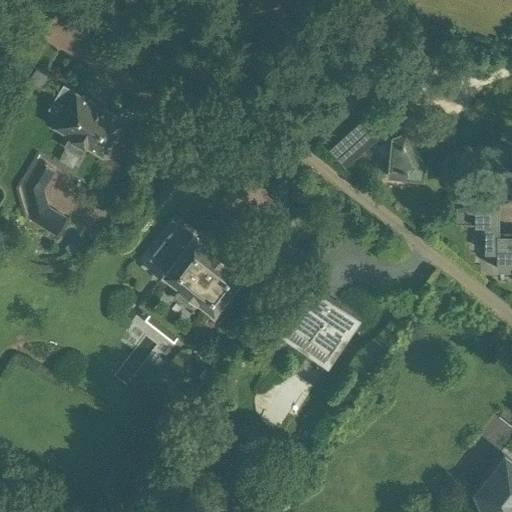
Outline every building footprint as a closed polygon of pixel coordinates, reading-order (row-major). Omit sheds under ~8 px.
[(386,0),(385,5),(396,9),(398,0),(386,0)] [(374,19),(364,15),(356,38),(366,41),(374,19)] [(398,29),(416,72),(438,62),(426,33),(398,29)] [(87,145),(102,154),(123,120),(75,91),(75,92),(63,84),(55,96),(68,104),(55,126),(70,135),(66,142),(83,152),(87,145)] [(344,165),(376,136),(382,142),(378,148),(382,155),(389,156),(388,174),(422,177),(423,163),(414,143),(426,137),(402,111),(391,121),(378,106),(334,145),(338,149),(333,153),(344,165)] [(49,175),(35,167),(24,187),(32,220),(55,235),(62,223),(47,213),(41,186),(49,175)] [(511,234),(498,234),(498,205),(455,205),(455,225),(485,225),(484,252),(496,252),(496,269),(511,268),(511,234)] [(173,236),(159,255),(151,265),(213,314),(243,274),(226,261),(210,247),(209,248),(192,234),(184,244),(173,236)] [(356,313),(335,299),(321,320),(300,306),(290,320),(332,349),(356,313)] [(227,392),(236,380),(224,372),(215,384),(227,392)] [(511,511),(511,461),(505,455),(477,492),(485,511),(511,511)]
